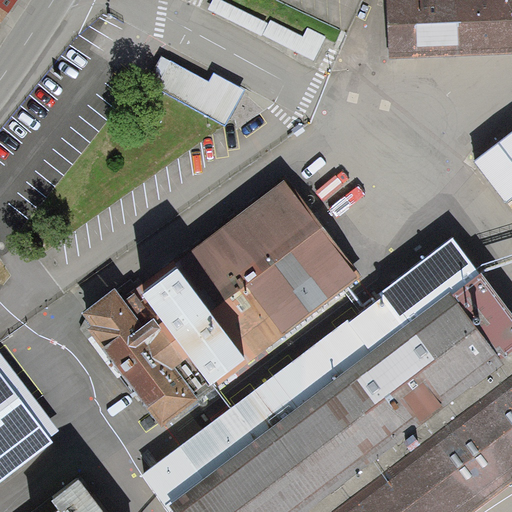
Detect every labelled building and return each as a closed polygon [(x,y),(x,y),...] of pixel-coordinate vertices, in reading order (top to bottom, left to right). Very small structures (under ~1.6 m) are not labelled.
[(16,0),(0,0),(0,10),(6,15),(16,0)] [(264,26),(210,0),(207,0),(202,13),(312,67),(325,42),(306,32),(302,41),(266,23),(264,26)] [(511,0),(387,0),(391,64),(511,56),(511,0)] [(205,86),(163,61),(149,87),(224,130),(245,96),(211,76),(205,86)] [(285,186),(126,308),(116,294),(86,317),(96,331),(91,334),(163,428),(357,280),(285,186)] [(175,511),(471,511),(511,481),(511,317),(480,276),(407,332),(385,303),(151,480),(175,511)] [(0,371),(0,476),(51,438),(0,371)] [(101,511),(78,481),(37,511),(101,511)]
